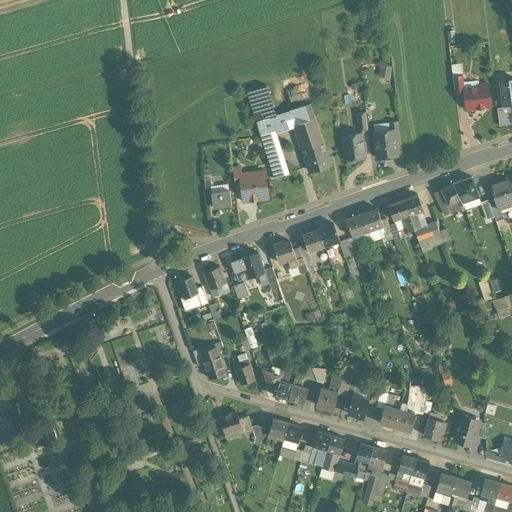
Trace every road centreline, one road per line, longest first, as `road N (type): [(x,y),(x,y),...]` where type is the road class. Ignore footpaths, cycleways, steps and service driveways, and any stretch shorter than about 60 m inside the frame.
road 1 (residential): [(511,477),(197,386),(158,273)]
road 2 (tertiary): [(511,149),(158,273)]
road 3 (track): [(158,273),(122,0)]
road 4 (tertiary): [(158,273),(0,349)]
road 5 (track): [(0,100),(130,63)]
road 6 (track): [(197,386),(238,511)]
